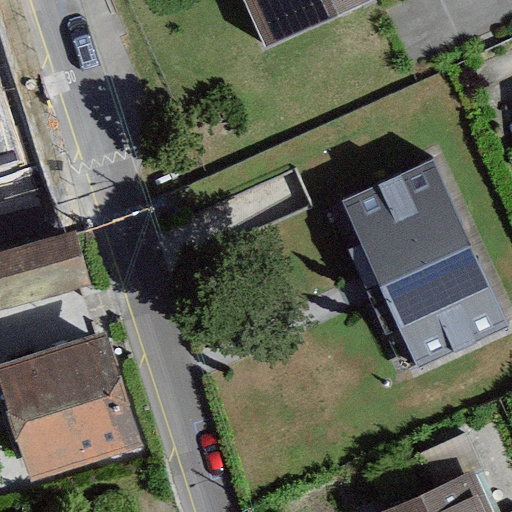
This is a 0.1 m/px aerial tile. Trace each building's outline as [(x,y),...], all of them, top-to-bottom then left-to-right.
[(262,0),(281,40),(372,0),(262,0)] [(0,181),(35,171),(0,48),(0,181)] [(352,140),(401,251),(503,207),(469,127),(487,119),(462,60),(430,73),(442,101),(352,140)] [(0,251),(0,306),(105,272),(89,223),(0,251)] [(14,351),(50,464),(148,434),(112,320),(14,351)] [(384,511),(509,511),(488,465),(384,511)]
